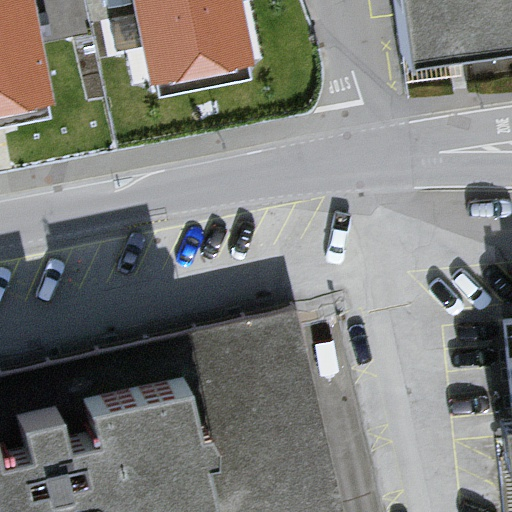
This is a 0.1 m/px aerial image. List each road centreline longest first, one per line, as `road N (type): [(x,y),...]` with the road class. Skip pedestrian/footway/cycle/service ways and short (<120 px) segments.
road 1 (tertiary): [(389,155),(0,227)]
road 2 (residential): [(337,0),(389,155)]
road 3 (tertiary): [(511,145),(389,155)]
